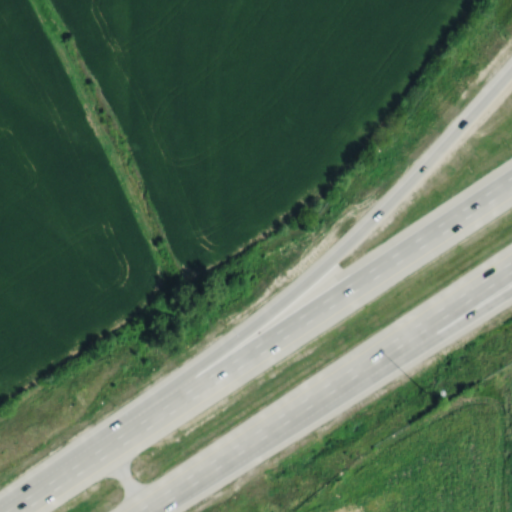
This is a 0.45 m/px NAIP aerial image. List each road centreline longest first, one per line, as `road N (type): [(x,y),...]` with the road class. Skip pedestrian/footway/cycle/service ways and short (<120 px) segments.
road 1 (motorway): [(511,71),(305,286),(5,511)]
road 2 (motorway): [(511,181),(12,511)]
road 3 (motorway): [(142,511),(511,264)]
road 4 (motorway): [(147,509),(511,288)]
